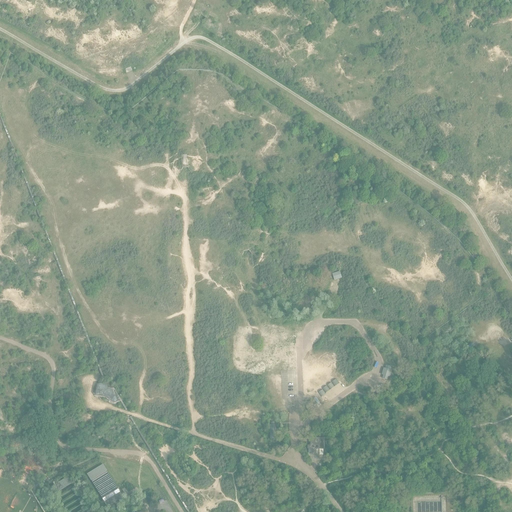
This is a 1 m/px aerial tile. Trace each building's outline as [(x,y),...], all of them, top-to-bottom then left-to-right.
[(0,118),(99,370),(108,391),(114,392),(125,411),(127,410),(115,390),(109,389),(101,369),(0,113),(0,118)] [(340,271),(332,274),(334,280),(342,278),(340,271)] [(238,356),(239,367),(241,367),(247,348),(247,332),(240,332),(239,333),(238,334),(238,356)] [(388,370),(389,367),(386,366),(385,369),(384,368),(382,375),(384,375),(383,378),(387,380),(388,376),(390,377),(391,370),(388,370)] [(101,386),(96,386),(95,398),(105,400),(110,403),(114,405),(120,403),(114,392),(108,392),(105,385),(101,386)] [(131,417),(130,417),(187,511),(189,511),(133,419),(131,417)] [(324,438),(310,438),(310,447),(308,447),(308,448),(324,449),(324,438)] [(91,481),(107,471),(103,464),(87,474),(91,481)] [(74,489),(71,484),(72,484),(72,483),(71,483),(68,477),(49,488),(54,495),(57,499),(74,489)] [(107,507),(123,497),(118,489),(102,499),(107,507)]
